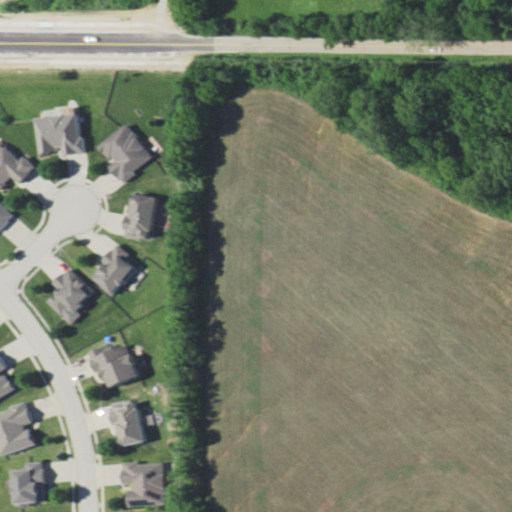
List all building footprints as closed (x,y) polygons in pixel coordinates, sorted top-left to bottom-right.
[(41,152),(62,150),(62,154),(84,152),(79,111),(36,117),(41,152)] [(109,164),(120,180),(153,159),(130,123),(100,142),(113,162),(109,164)] [(36,166),(24,154),(20,159),(6,146),(0,151),(0,187),(2,189),(14,177),(20,183),(36,166)] [(123,235),(150,239),(157,196),(134,192),(130,216),(126,215),(123,235)] [(0,228),(14,213),(0,200),(0,228)] [(129,253),(117,243),(92,274),(114,293),(135,267),(124,258),(129,253)] [(48,300),(71,322),(86,306),(82,302),(93,290),(68,266),(53,282),(59,288),(48,300)] [(111,386),(139,376),(127,343),(113,348),(111,343),(89,351),(96,372),(105,369),(111,386)] [(0,350),(0,399),(20,389),(10,370),(12,369),(1,350),(0,350)] [(110,403),(115,424),(119,423),(123,445),(145,441),(137,398),(110,403)] [(0,411),(0,438),(5,455),(40,445),(34,424),(37,423),(31,403),(0,411)] [(18,469),(20,503),(49,501),(46,460),(30,461),(31,468),(18,469)] [(130,505),(166,503),(163,461),(123,463),(124,485),(129,485),(130,505)]
